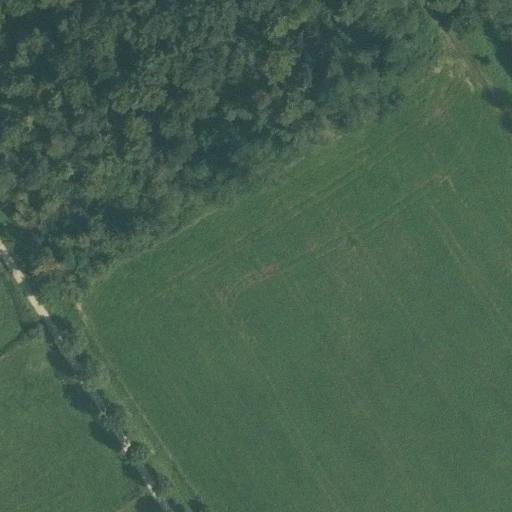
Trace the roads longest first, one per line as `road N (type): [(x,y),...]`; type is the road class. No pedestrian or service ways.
road 1 (track): [(169,511),(0,246)]
road 2 (track): [(511,121),(431,0)]
